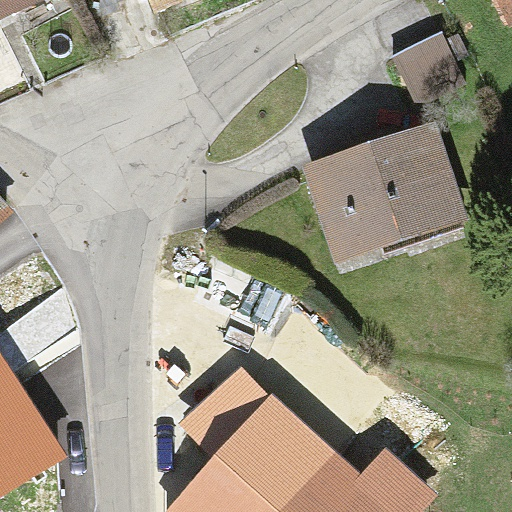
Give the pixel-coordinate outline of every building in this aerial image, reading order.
[(0,0),(0,30),(63,2),(61,0),(0,0)] [(148,0),(162,29),(226,0),(148,0)] [(442,37),(397,58),(420,106),(464,85),(442,37)] [(429,142),(296,182),(327,284),(460,244),(429,142)] [(0,499),(49,470),(0,388),(0,499)] [(269,414),(177,511),(412,511),(423,500),(387,467),(360,497),(269,414)]
